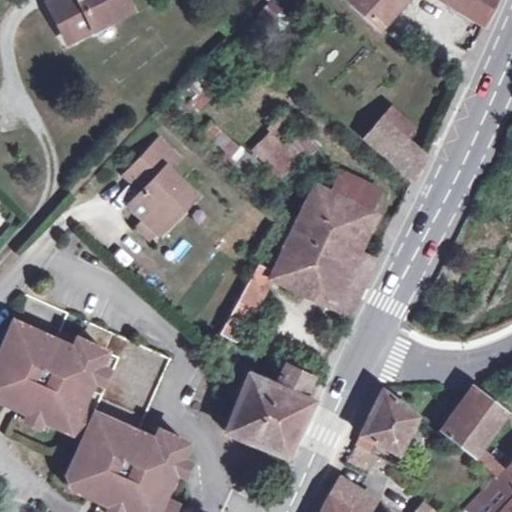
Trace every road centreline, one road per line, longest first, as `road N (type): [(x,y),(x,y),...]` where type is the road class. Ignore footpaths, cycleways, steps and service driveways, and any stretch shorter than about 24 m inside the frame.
road 1 (primary): [(367,340),(511,38)]
road 2 (primary): [(287,511),(367,340)]
road 3 (unknown): [(133,307),(54,260),(34,264),(0,294)]
road 4 (tertiary): [(367,340),(416,363),(441,365),(470,364),(511,344)]
